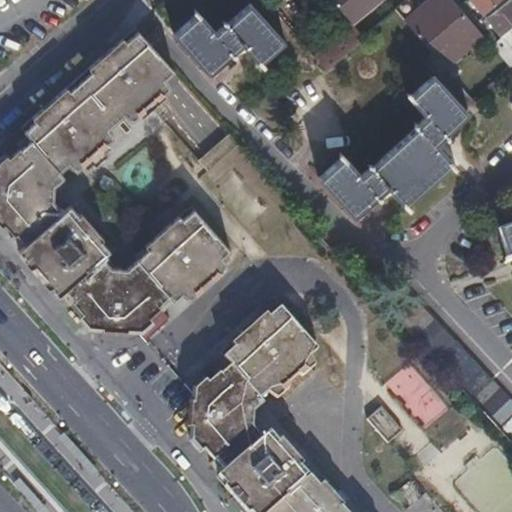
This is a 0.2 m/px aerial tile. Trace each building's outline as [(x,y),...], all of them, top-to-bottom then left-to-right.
[(368,11),(358,0),(331,0),(336,5),(348,19),(352,24),(368,11)] [(380,0),(358,0),(368,11),(380,0)] [(474,27),(458,7),(451,0),(430,0),(409,19),(451,65),(483,37),(474,27)] [(470,0),(484,15),(501,0),(470,0)] [(502,37),(511,28),(511,2),(510,0),(508,0),(487,19),(502,37)] [(223,22),(221,24),(223,26),(215,33),(195,10),(193,11),(197,14),(173,36),(208,74),(230,54),(233,57),(235,56),(233,53),(242,45),(263,69),(264,68),(261,64),(284,43),(250,5),(226,25),(223,22)] [(355,27),(354,26),(316,59),(328,72),(344,58),(365,38),(355,27)] [(172,71),(134,28),(0,145),(0,226),(2,225),(22,248),(19,251),(69,308),(72,306),(90,325),(90,332),(92,331),(93,328),(136,328),(137,332),(139,332),(138,327),(159,308),(163,312),(180,296),(184,300),(224,264),(220,259),(228,252),(190,209),(179,220),(176,217),(142,248),(145,251),(125,270),(112,269),(102,258),(108,252),(68,207),(61,213),(51,202),(50,187),(45,181),(48,178),(62,166),(64,168),(72,172),(78,166),(83,168),(88,164),(101,152),(108,146),(107,143),(107,141),(113,136),(109,128),(107,126),(122,113),(124,115),(131,120),(170,85),(164,79),(172,71)] [(511,28),(502,37),(491,46),(508,67),(509,67),(511,64),(511,28)] [(416,124),(414,126),(417,129),(372,169),(369,166),(367,167),(369,170),(362,176),(341,153),(340,155),(343,158),(319,180),(352,219),(376,197),(379,200),(381,199),(379,196),(386,189),(407,212),(409,210),(406,207),(451,167),(454,171),(455,169),(435,146),(443,138),(446,140),(447,139),(445,135),(467,115),(434,77),(410,98),(407,94),(406,96),(427,119),(418,126),(416,124)] [(103,154),(101,152),(88,164),(90,166),(103,154)] [(511,225),(497,230),(507,260),(503,261),(504,263),(511,259),(511,225)] [(511,445),(511,406),(403,291),(384,309),(390,315),(411,338),(433,361),(476,406),(511,445)] [(219,478),(261,438),(250,426),(253,413),(249,409),(262,398),(268,392),(275,400),(291,387),(288,384),(299,374),(302,378),(312,369),(316,365),(309,357),(317,350),(279,307),(267,316),(264,313),(263,315),(231,343),(233,346),(222,356),(226,360),(215,370),(218,373),(219,375),(198,392),(196,392),(192,391),(191,393),(194,393),(196,394),(190,439),(185,438),(185,440),(194,441),(212,461),(209,464),(218,474),(217,476),(219,478)] [(345,511),(342,508),(342,506),(322,485),(320,487),(310,476),(309,477),(268,432),(261,438),(219,478),(248,511),(345,511)]
